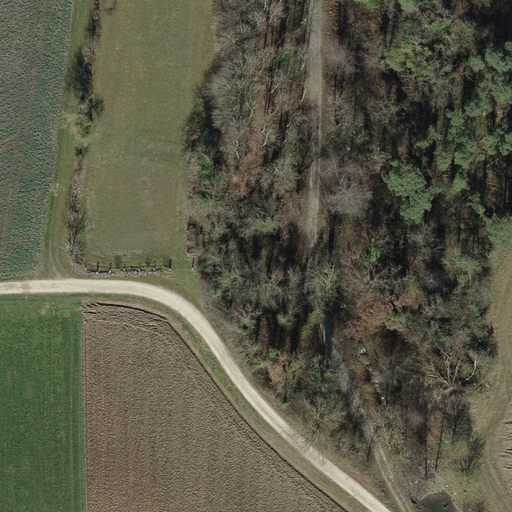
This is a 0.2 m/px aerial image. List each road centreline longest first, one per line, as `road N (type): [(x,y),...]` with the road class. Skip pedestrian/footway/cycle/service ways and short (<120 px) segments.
road 1 (track): [(317,0),(310,244),(325,327),(406,511)]
road 2 (track): [(0,287),(143,287),(195,313),(252,407),(388,511)]
road 3 (track): [(85,0),(49,285)]
